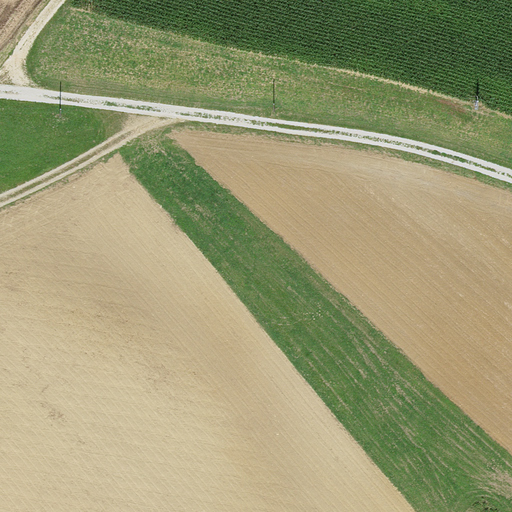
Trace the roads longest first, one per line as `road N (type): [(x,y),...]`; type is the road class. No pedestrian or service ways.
road 1 (track): [(511,180),(403,146),(0,89)]
road 2 (track): [(0,195),(100,146),(143,107)]
